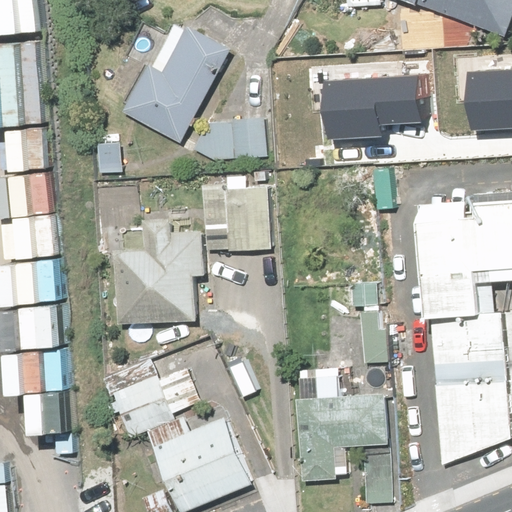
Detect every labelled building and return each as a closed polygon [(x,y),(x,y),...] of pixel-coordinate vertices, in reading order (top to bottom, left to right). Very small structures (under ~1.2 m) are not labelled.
[(511,0),(424,0),(511,35),(511,31),(511,0)] [(183,18),(129,109),(181,139),(238,51),(183,18)] [(335,77),(339,132),(399,127),(398,117),(435,115),(432,70),(335,77)] [(511,70),(475,73),(479,127),(511,124),(511,70)] [(273,113),(206,114),(207,156),(273,155),(273,113)] [(126,146),(102,145),(101,174),(126,174),(126,146)] [(397,169),(377,169),(378,212),(398,211),(397,169)] [(304,179),(283,179),(283,201),(304,201),(304,179)] [(346,183),(315,183),(315,216),(346,216),(346,183)] [(511,210),(426,217),(446,469),(511,444),(511,314),(500,314),(495,286),(511,285),(511,210)] [(201,317),(201,272),(209,272),(209,225),(165,226),(165,249),(127,249),(128,318),(201,317)] [(380,285),(333,286),(333,310),(381,308),(380,285)] [(383,329),(382,312),(362,313),(365,365),(392,364),(391,329),(383,329)] [(134,431),(153,424),(163,446),(159,448),(187,511),(260,480),(233,416),(201,430),(191,408),(230,393),(207,335),(111,373),(134,431)] [(391,445),(390,389),(303,392),(304,480),(352,479),(352,446),(391,445)] [(395,465),(367,465),(367,505),(394,506),(395,465)]
